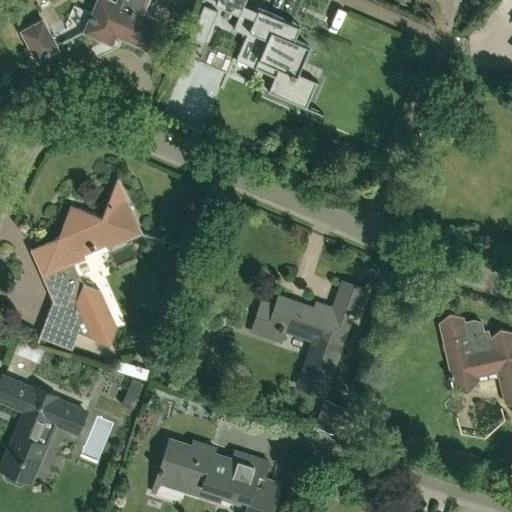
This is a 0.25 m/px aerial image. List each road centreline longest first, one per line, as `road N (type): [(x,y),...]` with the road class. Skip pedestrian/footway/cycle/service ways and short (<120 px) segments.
road 1 (residential): [(0,212),(34,129),(91,119),(344,227)]
road 2 (residential): [(344,227),(435,38),(432,16),(398,0)]
road 3 (residential): [(295,415),(511,486)]
road 4 (residential): [(511,288),(344,227)]
